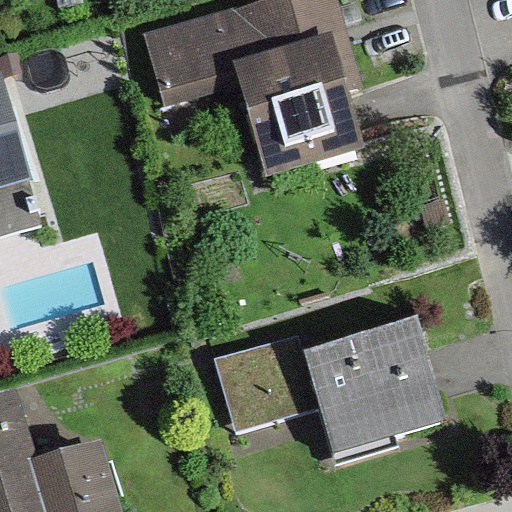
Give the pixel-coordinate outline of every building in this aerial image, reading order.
[(341,3),(158,49),(174,114),(252,95),(273,177),(378,151),(341,3)] [(0,246),(59,232),(27,102),(0,108),(0,246)] [(0,279),(0,343),(12,341),(0,279)] [(308,351),(220,373),(236,432),(321,409),(338,471),(453,441),(429,351),(315,380),(308,351)] [(32,400),(0,409),(0,511),(128,511),(114,463),(56,480),(32,400)]
